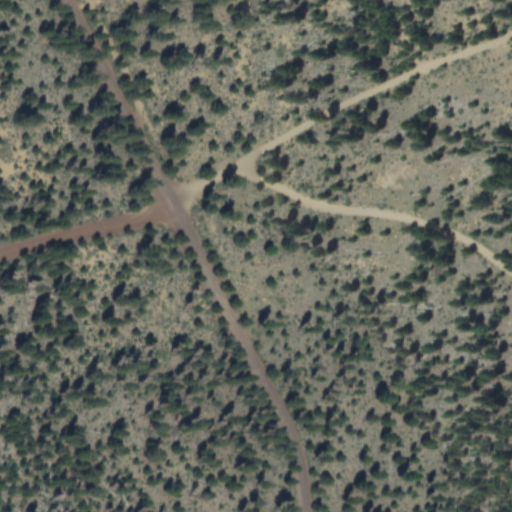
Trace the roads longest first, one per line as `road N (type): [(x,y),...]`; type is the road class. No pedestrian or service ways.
road 1 (track): [(302,511),(290,438),(235,331),(181,196),(73,0)]
road 2 (track): [(181,196),(235,167),(315,206),(389,214),(454,236),(511,273)]
road 3 (track): [(511,33),(321,115),(235,167)]
road 4 (track): [(181,196),(0,246)]
